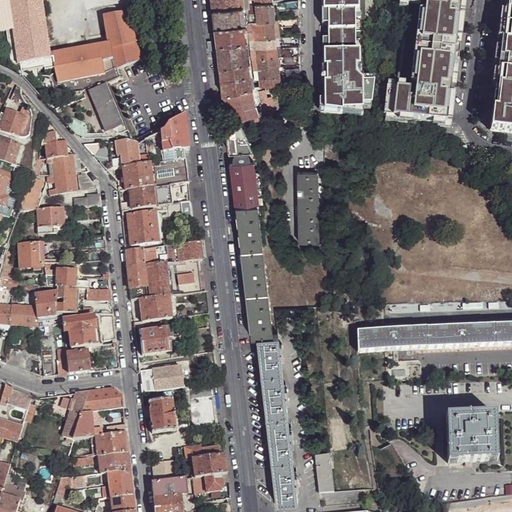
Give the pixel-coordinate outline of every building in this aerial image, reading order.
[(0,0),(0,33),(6,32),(4,21),(11,20),(7,0),(0,0)] [(45,70),(52,69),(50,58),(49,59),(49,54),(40,0),(7,0),(11,20),(4,21),(6,32),(11,65),(20,64),(21,72),(45,68),(45,70)] [(210,0),(212,9),(247,5),(247,0),(210,0)] [(325,0),(326,2),(321,2),(321,11),(326,11),(326,25),(326,39),(326,52),(322,52),(322,67),(324,67),(324,75),(324,83),(321,83),(322,100),(322,111),(340,114),(340,112),(360,111),(360,109),(361,106),(369,106),(373,83),(365,83),(365,78),(361,78),(355,78),(355,67),(358,67),(358,51),(354,51),(354,16),(353,11),(357,11),(357,1),(351,1),(351,0),(325,0)] [(396,0),(396,1),(399,1),(405,2),(425,5),(424,11),(421,33),(417,62),(414,84),(412,99),(407,99),(408,90),(394,88),(392,88),(386,87),(385,87),(381,116),(383,116),(406,119),(440,124),(440,122),(442,109),(447,110),(447,106),(449,94),(450,81),(452,68),(453,58),(456,39),(456,38),(458,21),(459,14),(461,0),(396,0)] [(511,0),(509,0),(508,12),(504,12),(495,86),(498,87),(495,110),(492,110),(489,131),(511,133),(511,0)] [(288,1),(276,3),(276,10),(298,8),(299,7),(289,8),(288,1)] [(257,22),(272,21),(271,3),(255,5),(256,11),(257,22)] [(212,9),(214,27),(242,24),(246,23),(248,23),(247,12),(247,5),(212,9)] [(418,11),(416,32),(421,33),(424,11),(418,11)] [(135,43),(125,14),(104,18),(108,45),(110,52),(135,43)] [(295,19),(279,20),(280,28),(299,27),(298,19),(295,19)] [(255,40),(274,38),(272,21),(257,22),(249,23),(250,33),(254,32),(255,40)] [(214,27),(216,44),(243,40),(242,27),(242,24),(214,27)] [(282,46),(299,44),(299,35),(281,37),(282,46)] [(256,50),(275,48),(274,38),(255,40),(256,50)] [(216,44),(218,67),(247,60),(247,58),(249,57),(249,53),(248,51),(247,51),(247,52),(246,46),(244,46),(243,40),(216,44)] [(141,61),(135,43),(110,52),(108,45),(49,55),(50,58),(52,58),(54,69),(55,69),(58,82),(106,75),(105,74),(103,63),(111,60),(115,70),(119,69),(141,61)] [(282,48),(283,57),(299,56),(299,47),(282,48)] [(257,57),(257,59),(276,58),(275,48),(256,50),(257,57)] [(284,65),(299,63),(299,56),(283,57),(284,65)] [(276,58),(257,59),(258,69),(277,67),(276,58)] [(105,74),(115,70),(111,60),(103,63),(105,74)] [(218,67),(222,94),(252,86),(247,60),(218,67)] [(409,83),(414,84),(417,62),(412,62),(409,83)] [(259,76),(259,79),(278,77),(277,67),(258,69),(259,76)] [(284,77),(299,75),(299,67),(283,69),(284,77)] [(274,85),(299,84),(299,75),(284,77),(278,77),(259,79),(260,86),(274,85)] [(107,85),(102,87),(91,91),(105,132),(121,126),(107,85)] [(222,94),(234,118),(252,114),(249,104),(254,103),(252,87),(252,86),(222,94)] [(249,104),(252,114),(258,113),(254,103),(249,104)] [(5,116),(2,124),(1,128),(0,129),(0,131),(19,138),(26,118),(18,115),(8,111),(5,116)] [(26,118),(31,119),(20,111),(18,115),(26,118)] [(254,121),(262,122),(258,113),(252,114),(254,121)] [(164,164),(185,161),(183,151),(189,150),(185,115),(170,124),(164,132),(161,133),(164,164)] [(32,119),(31,119),(26,118),(19,138),(22,140),(25,140),(27,138),(29,135),(32,119)] [(226,130),(228,151),(251,148),(239,122),(226,130)] [(66,143),(58,133),(57,133),(48,135),(46,145),(66,143)] [(1,138),(0,139),(0,161),(4,163),(9,164),(13,166),(20,145),(1,138)] [(67,156),(66,143),(46,145),(48,159),(53,158),(67,156)] [(120,158),(122,169),(140,167),(136,145),(126,143),(115,144),(117,158),(120,158)] [(228,151),(229,162),(234,161),(233,156),(234,154),(236,152),(238,150),(239,150),(244,151),(246,153),(248,156),(248,159),(252,159),(252,160),(254,160),(251,148),(228,151)] [(229,162),(235,206),(256,203),(257,203),(252,160),(252,159),(248,159),(248,156),(246,153),(244,151),(239,150),(238,150),(236,152),(234,154),(233,156),(234,161),(229,162)] [(73,156),(75,174),(78,173),(81,173),(80,160),(76,155),(73,156)] [(54,162),(55,176),(75,174),(73,156),(67,156),(53,158),(54,162)] [(41,160),(36,160),(32,172),(31,175),(36,175),(41,160)] [(187,184),(185,161),(164,164),(140,167),(122,169),(124,191),(129,191),(153,188),(187,184)] [(0,170),(6,173),(9,164),(4,163),(3,167),(0,166),(0,170)] [(14,176),(6,173),(0,170),(0,187),(4,189),(6,183),(11,184),(14,176)] [(317,173),(297,173),(299,243),(318,243),(317,173)] [(55,176),(48,176),(48,183),(56,182),(57,189),(52,190),(52,195),(77,192),(75,174),(55,176)] [(78,175),(80,192),(96,190),(85,175),(78,175)] [(43,181),(30,177),(24,196),(19,210),(23,210),(32,210),(35,209),(43,182),(43,181)] [(46,183),(43,182),(35,209),(39,210),(46,183)] [(13,185),(11,184),(6,183),(4,189),(10,191),(13,185)] [(189,199),(187,184),(153,188),(155,207),(167,207),(190,204),(189,199)] [(155,207),(153,188),(129,191),(130,200),(120,201),(121,212),(155,207)] [(88,207),(101,207),(100,195),(88,196),(88,199),(88,207)] [(75,208),(88,207),(88,199),(75,200),(75,208)] [(256,203),(235,206),(250,337),(255,336),(271,334),(256,203)] [(0,204),(0,215),(9,218),(12,209),(4,206),(0,204)] [(191,204),(190,204),(167,207),(168,220),(177,220),(178,222),(192,220),(191,204)] [(64,208),(39,210),(40,234),(55,233),(55,231),(58,231),(58,228),(64,227),(64,208)] [(129,230),(158,227),(156,215),(156,212),(127,215),(129,230)] [(159,240),(158,227),(129,230),(131,247),(159,244),(159,240)] [(41,245),(41,243),(19,243),(21,269),(42,268),(41,245)] [(202,260),(200,243),(177,245),(177,253),(178,259),(178,262),(197,260),(202,260)] [(177,253),(177,245),(157,247),(159,259),(176,257),(175,254),(177,253)] [(142,249),(126,251),(128,267),(144,266),(145,266),(142,249)] [(107,261),(106,252),(97,252),(97,250),(80,250),(81,262),(107,261)] [(7,279),(12,280),(12,275),(11,275),(12,268),(10,268),(12,254),(4,253),(3,260),(0,272),(0,277),(3,278),(7,279)] [(198,271),(197,260),(178,262),(174,263),(176,274),(187,272),(198,271)] [(64,266),(64,263),(45,264),(46,272),(50,271),(50,266),(58,266),(64,266)] [(166,264),(148,265),(151,298),(170,297),(166,264)] [(144,266),(128,267),(130,286),(130,289),(146,288),(144,266)] [(57,288),(76,289),(77,281),(77,270),(58,269),(57,279),(57,288)] [(200,283),(199,274),(188,275),(176,276),(178,285),(200,283)] [(48,287),(57,288),(57,279),(50,279),(46,279),(47,280),(48,287)] [(14,288),(35,291),(35,284),(14,280),(13,286),(14,288)] [(77,281),(76,289),(89,290),(89,282),(82,281),(77,281)] [(179,295),(201,293),(200,283),(178,285),(179,295)] [(63,314),(67,314),(75,314),(76,293),(76,289),(57,288),(57,291),(56,300),(64,301),(63,305),(56,305),(56,313),(57,313),(63,314)] [(146,288),(130,289),(131,301),(140,300),(148,299),(146,288)] [(87,300),(111,302),(110,292),(89,290),(76,289),(76,293),(87,294),(87,300)] [(57,317),(57,313),(56,313),(56,305),(56,300),(57,291),(36,294),(37,307),(38,319),(57,317)] [(172,319),(170,297),(151,298),(148,299),(140,300),(142,322),(172,319)] [(0,323),(10,325),(12,307),(0,305),(0,323)] [(39,327),(38,319),(37,307),(12,305),(12,307),(10,325),(39,327)] [(92,347),(96,346),(95,329),(94,317),(66,320),(63,320),(65,332),(70,331),(71,348),(87,347),(92,347)] [(511,325),(357,332),(358,352),(397,351),(398,362),(408,361),(407,350),(511,345),(511,325)] [(140,331),(143,355),(171,353),(168,328),(140,331)] [(271,334),(255,336),(275,503),(297,501),(295,487),(294,475),(290,443),(288,431),(284,396),(284,389),(279,352),(278,345),(277,334),(271,334)] [(58,375),(69,374),(67,354),(66,351),(66,349),(59,349),(60,360),(57,361),(58,375)] [(6,364),(30,372),(35,359),(7,350),(6,364)] [(69,374),(90,372),(87,352),(67,354),(69,374)] [(142,393),(158,391),(157,382),(141,383),(142,393)] [(1,397),(2,398),(9,400),(12,390),(12,388),(4,385),(1,397)] [(216,425),(211,385),(187,387),(192,426),(197,425),(198,427),(216,425)] [(114,389),(88,392),(81,414),(92,413),(99,412),(116,410),(123,409),(122,396),(114,389)] [(12,390),(9,400),(7,405),(27,411),(29,405),(31,400),(32,397),(12,390)] [(88,392),(76,393),(74,401),(72,400),(69,410),(71,410),(68,420),(79,423),(81,414),(88,392)] [(148,403),(152,434),(176,431),(175,419),(176,419),(175,412),(174,412),(172,400),(148,403)] [(29,405),(27,411),(25,419),(28,420),(31,421),(35,407),(34,406),(29,405)] [(99,412),(92,413),(93,425),(100,424),(99,412)] [(81,414),(79,423),(74,440),(88,438),(95,437),(94,429),(93,425),(92,413),(81,414)] [(450,464),(499,461),(498,451),(496,414),(446,417),(450,464)] [(21,444),(28,420),(25,419),(22,428),(17,443),(21,444)] [(0,437),(17,443),(22,428),(0,420),(0,437)] [(79,423),(68,420),(63,437),(67,439),(73,440),(74,440),(79,423)] [(108,435),(126,433),(125,426),(107,429),(108,435)] [(94,429),(95,437),(96,437),(103,436),(102,428),(101,428),(94,429)] [(103,436),(96,437),(98,457),(128,453),(126,433),(108,435),(103,436)] [(220,447),(192,450),(193,460),(221,457),(220,447)] [(98,457),(101,474),(108,473),(130,470),(128,453),(98,457)] [(314,455),(318,491),(333,490),(329,454),(314,455)] [(227,474),(225,456),(221,457),(193,460),(195,478),(204,477),(221,475),(227,474)] [(90,457),(75,460),(76,466),(94,464),(93,457),(90,457)] [(183,461),(152,464),(155,482),(185,479),(185,470),(184,464),(183,461)] [(0,462),(0,488),(2,489),(5,484),(5,481),(7,475),(10,466),(0,462)] [(72,467),(66,465),(62,479),(64,479),(68,479),(72,467)] [(108,473),(110,494),(111,498),(133,495),(130,470),(108,473)] [(221,475),(204,477),(206,491),(207,493),(223,491),(222,482),(221,475)] [(79,477),(70,479),(71,489),(80,487),(79,477)] [(204,477),(195,478),(193,479),(194,492),(206,491),(204,477)] [(64,479),(62,479),(55,502),(62,502),(65,489),(64,479)] [(155,482),(152,483),(154,496),(156,511),(155,511),(182,511),(181,497),(181,496),(161,498),(160,490),(164,489),(166,489),(166,492),(166,495),(181,494),(187,493),(186,479),(185,479),(155,482)] [(5,484),(2,489),(1,495),(20,501),(22,502),(25,493),(18,491),(16,489),(16,487),(5,484)] [(181,496),(181,494),(166,495),(166,492),(164,492),(164,489),(160,490),(161,498),(181,496)] [(360,500),(360,491),(327,493),(328,502),(360,500)] [(1,495),(0,497),(0,511),(16,511),(17,511),(20,501),(1,495)] [(112,511),(135,511),(133,495),(111,498),(112,511)] [(100,499),(95,511),(102,511),(107,499),(104,499),(100,499)]
